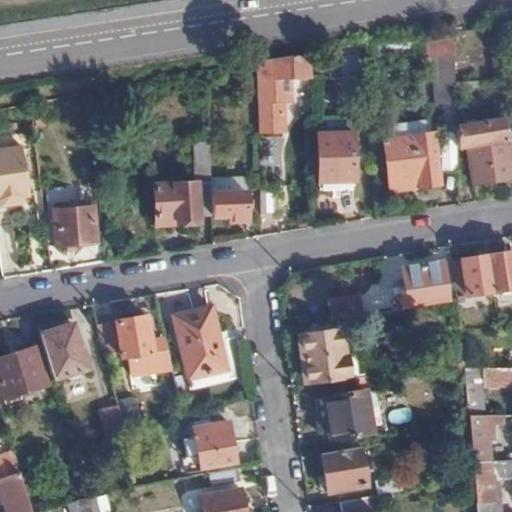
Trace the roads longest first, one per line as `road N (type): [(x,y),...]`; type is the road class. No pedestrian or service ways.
road 1 (tertiary): [(410,0),(0,66)]
road 2 (residential): [(264,257),(0,305)]
road 3 (residential): [(264,257),(298,511)]
road 4 (residential): [(511,220),(264,257)]
